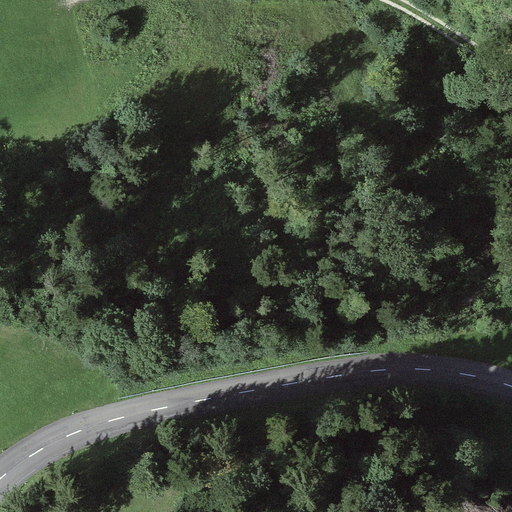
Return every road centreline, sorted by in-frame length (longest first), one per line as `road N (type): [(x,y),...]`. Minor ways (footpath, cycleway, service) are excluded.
road 1 (tertiary): [(511,386),(398,369),(243,392),(73,434),(0,479)]
road 2 (track): [(383,0),(511,68)]
